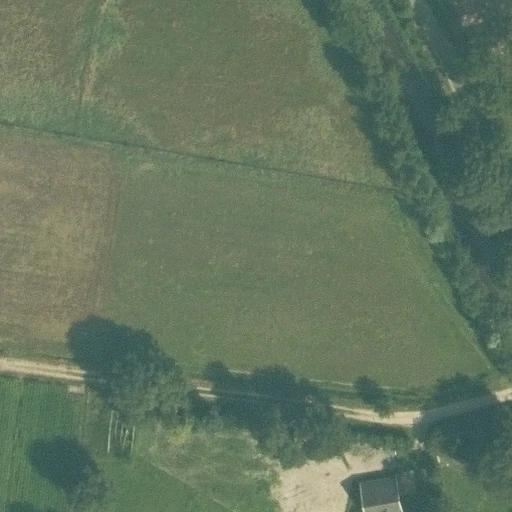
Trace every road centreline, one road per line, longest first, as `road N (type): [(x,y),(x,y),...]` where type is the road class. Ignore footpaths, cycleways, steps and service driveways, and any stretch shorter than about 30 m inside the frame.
road 1 (track): [(0,372),(390,419),(511,395)]
road 2 (unclassified): [(511,196),(416,0)]
